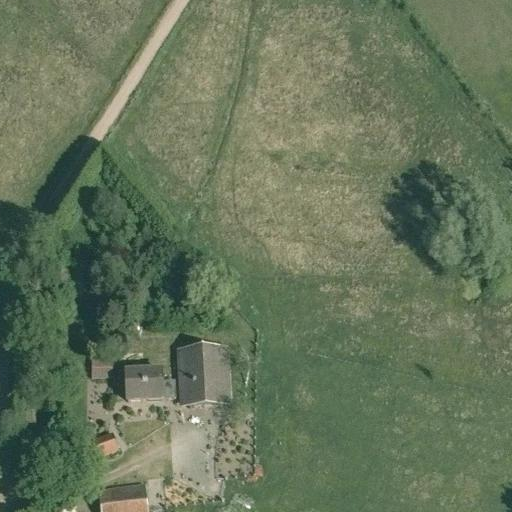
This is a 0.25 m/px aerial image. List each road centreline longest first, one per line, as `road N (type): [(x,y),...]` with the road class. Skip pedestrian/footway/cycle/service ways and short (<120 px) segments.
road 1 (unclassified): [(4,511),(13,284),(188,0)]
road 2 (track): [(7,379),(49,372),(68,408),(119,422),(176,419),(180,503)]
